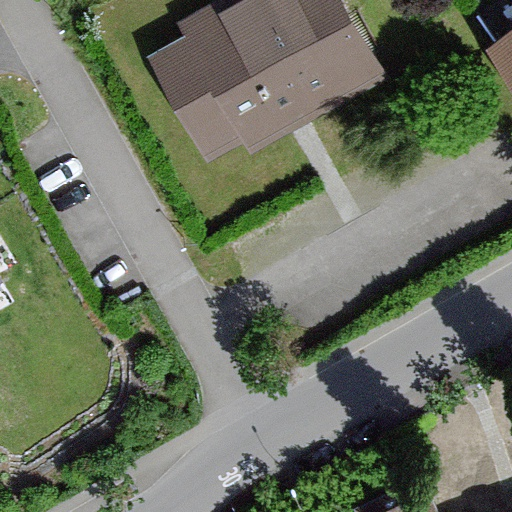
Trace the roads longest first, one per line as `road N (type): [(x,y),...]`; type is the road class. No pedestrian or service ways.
road 1 (residential): [(262,447),(28,22)]
road 2 (residential): [(262,447),(511,302)]
road 3 (residential): [(152,511),(262,447)]
